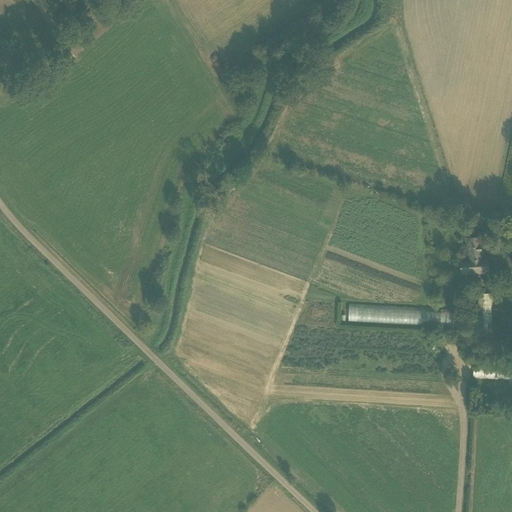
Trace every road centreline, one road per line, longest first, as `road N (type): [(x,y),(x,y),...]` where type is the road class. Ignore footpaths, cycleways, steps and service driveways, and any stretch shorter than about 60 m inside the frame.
road 1 (track): [(313,511),(0,205)]
road 2 (track): [(463,328),(457,511)]
